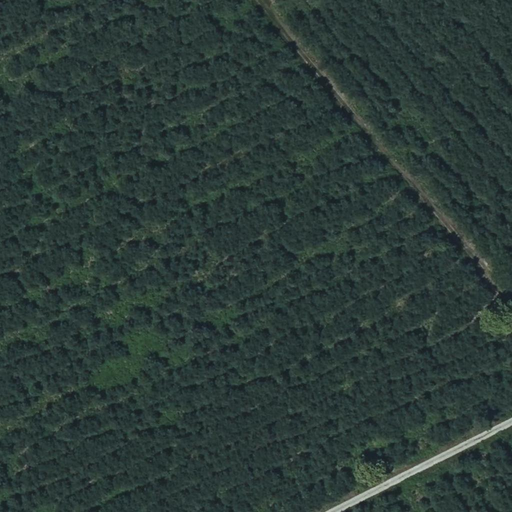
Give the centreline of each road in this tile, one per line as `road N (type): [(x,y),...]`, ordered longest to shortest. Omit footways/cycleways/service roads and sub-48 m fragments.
road 1 (track): [(511,297),(253,0)]
road 2 (track): [(511,422),(334,511)]
